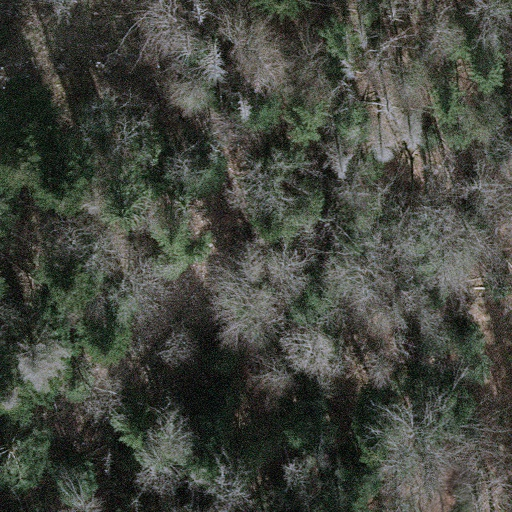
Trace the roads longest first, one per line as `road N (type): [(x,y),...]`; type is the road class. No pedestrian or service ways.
road 1 (track): [(0,444),(183,221),(221,125),(219,96),(199,67)]
road 2 (track): [(199,67),(155,41),(0,63)]
